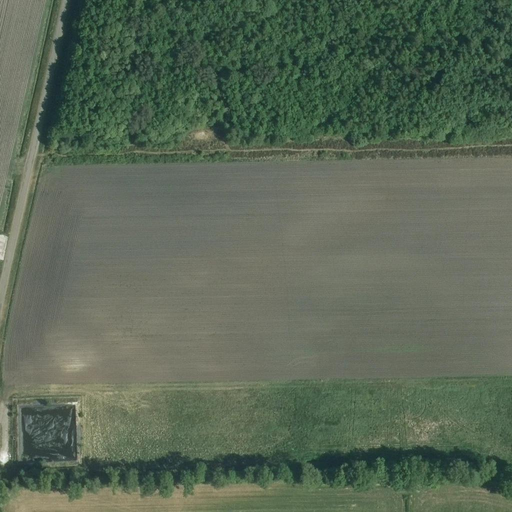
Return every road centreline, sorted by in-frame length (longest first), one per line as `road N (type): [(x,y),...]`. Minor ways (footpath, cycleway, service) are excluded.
road 1 (track): [(511,460),(0,477)]
road 2 (unclassified): [(0,303),(65,0)]
